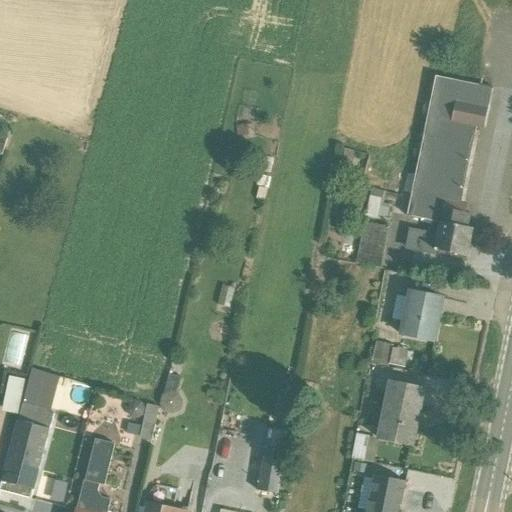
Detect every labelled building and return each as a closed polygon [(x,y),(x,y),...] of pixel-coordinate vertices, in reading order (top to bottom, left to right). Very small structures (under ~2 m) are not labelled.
[(483,130),(491,89),(434,78),(414,176),(407,175),(403,194),(407,195),(410,195),(406,217),(438,224),(436,235),(408,229),(404,250),(433,256),(434,251),(465,258),(471,230),(467,229),(469,215),(458,213),(475,128),(483,130)] [(378,218),(386,221),(386,220),(389,206),(380,204),(382,193),(371,190),(370,191),(365,217),(376,219),(378,218)] [(388,228),(363,223),(355,265),(380,270),(388,228)] [(397,335),(433,342),(442,299),(407,292),(405,298),(396,297),(390,320),(400,322),(397,335)] [(375,343),(370,365),(388,369),(389,366),(404,369),(404,367),(409,368),(412,354),(392,349),(392,347),(375,343)] [(177,380),(169,377),(162,396),(158,405),(162,412),(169,415),(178,412),(182,403),(178,395),(173,394),(177,380)] [(23,380),(8,378),(1,412),(17,416),(23,380)] [(423,391),(423,390),(387,383),(375,439),(356,436),(351,460),(373,464),(378,440),(411,446),(423,391)] [(141,404),(133,403),(128,406),(127,413),(131,419),(136,420),(142,416),(144,409),(141,404)] [(157,408),(146,405),(138,438),(149,441),(157,408)] [(0,492),(29,500),(53,414),(22,406),(0,485),(0,492)] [(104,487),(114,445),(94,441),(85,479),(83,479),(75,511),(107,511),(110,501),(101,499),(97,492),(99,486),(104,487)] [(285,454),(264,451),(257,491),(278,495),(285,454)] [(398,511),(405,483),(404,483),(372,476),(365,511),(398,511)]
